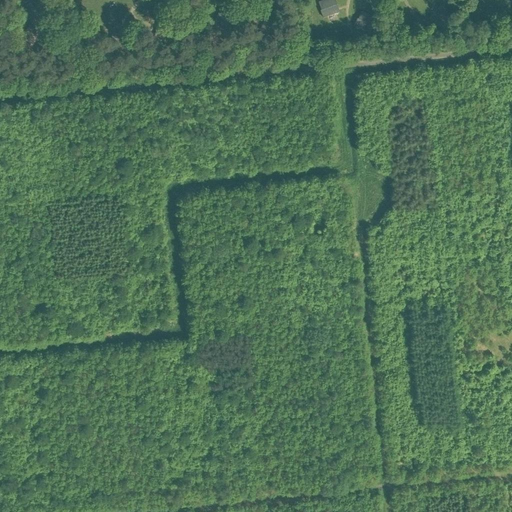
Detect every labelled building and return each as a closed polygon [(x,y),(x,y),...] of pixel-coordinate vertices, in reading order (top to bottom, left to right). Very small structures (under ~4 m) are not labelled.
[(322,18),(339,12),(334,0),(323,0),(318,2),(320,10),(322,18)] [(440,5),(429,19),(441,30),(452,17),(446,11),(447,11),(440,5)] [(214,20),(229,28),(237,14),(222,6),(218,13),(214,20)] [(354,26),(370,33),(377,18),(361,11),(358,19),(357,18),(354,26)] [(158,22),(153,39),(168,44),(173,28),(166,25),(158,22)] [(27,49),(41,37),(30,25),(17,36),(23,42),(22,42),(27,49)] [(83,35),(66,36),(67,53),(84,52),(83,44),(84,43),(83,35)]
